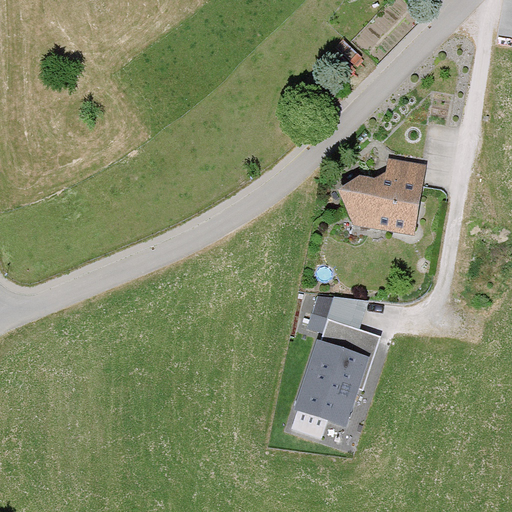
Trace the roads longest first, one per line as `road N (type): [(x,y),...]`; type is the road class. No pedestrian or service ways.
road 1 (residential): [(462,0),(285,181),(119,274),(0,319)]
road 2 (residential): [(477,0),(483,32),(443,285),(406,317)]
